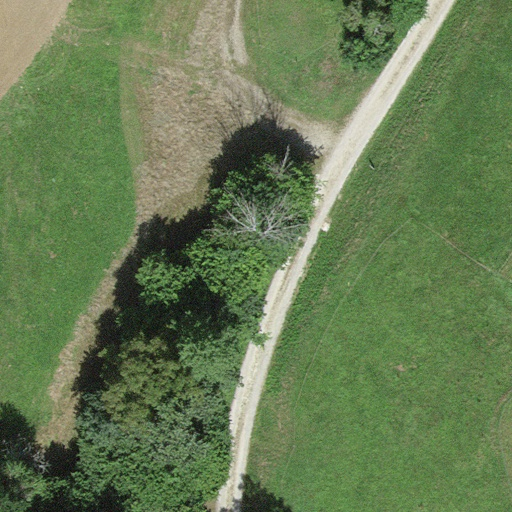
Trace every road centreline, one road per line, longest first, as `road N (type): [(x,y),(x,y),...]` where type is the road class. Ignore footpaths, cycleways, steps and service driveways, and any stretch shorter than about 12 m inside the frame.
road 1 (track): [(439,0),(330,157),(246,370),(227,467),(229,511)]
road 2 (track): [(330,157),(292,134),(246,77),(241,0)]
